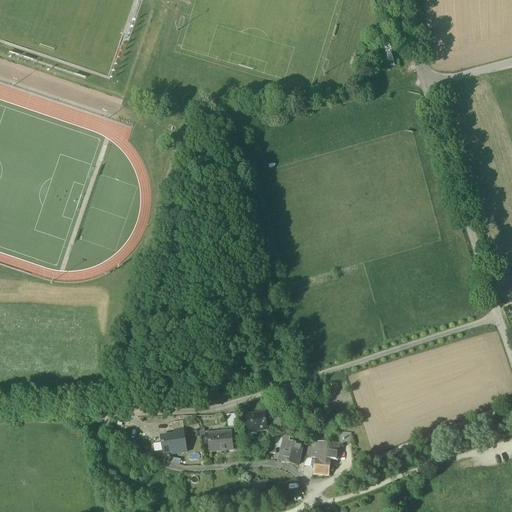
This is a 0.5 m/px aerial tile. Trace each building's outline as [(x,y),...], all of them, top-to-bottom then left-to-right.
[(392,63),(392,55),(378,56),(379,64),(392,63)] [(438,98),(449,94),(446,86),(435,90),(438,98)] [(287,397),(290,404),(303,400),(301,393),(287,397)] [(256,434),(256,435),(268,433),(266,415),(257,416),(257,417),(246,419),(249,435),(256,434)] [(227,417),(229,429),(239,428),(238,416),(227,417)] [(271,421),(274,432),(282,431),(280,419),(271,421)] [(178,452),(178,455),(187,453),(184,432),(175,433),(176,437),(161,439),(164,454),(178,452)] [(208,438),(210,454),(234,451),(232,433),(218,435),(219,437),(208,438)] [(353,439),(339,438),(333,437),(332,445),(338,445),(339,445),(339,446),(342,446),(353,447),(353,439)] [(285,439),(282,451),(279,462),(288,464),(298,467),(303,446),(290,444),(291,440),(285,439)] [(304,459),(315,460),(315,459),(316,459),(317,444),(312,444),(311,450),(306,450),(305,453),(304,459)] [(317,444),(316,459),(322,460),(322,466),(330,467),(330,461),(338,462),(339,446),(339,445),(338,445),(332,445),(317,444)] [(329,477),(330,467),(322,466),(322,460),(316,459),(315,459),(315,460),(314,466),(313,476),(329,477)]
